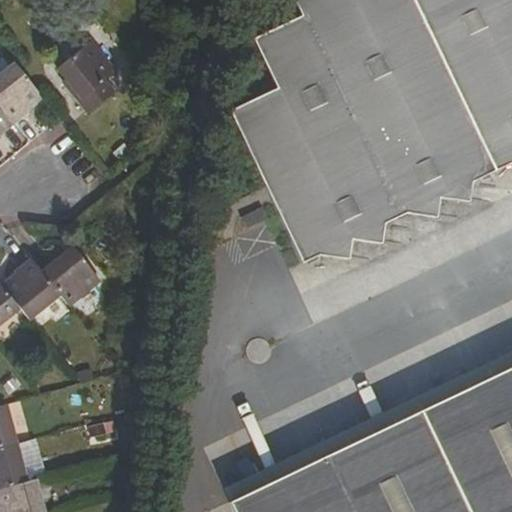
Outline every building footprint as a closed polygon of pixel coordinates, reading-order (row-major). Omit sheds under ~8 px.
[(511,0),(311,0),(315,8),(269,29),(290,79),(242,102),(312,255),(329,248),(349,256),(358,237),(375,244),(386,221),(408,213),(433,220),(440,197),(462,203),(468,184),(505,167),(511,168),(511,0)] [(58,69),(69,84),(67,86),(91,114),(116,93),(107,81),(116,73),(90,42),(58,69)] [(29,111),(26,108),(40,96),(14,65),(0,76),(0,110),(12,125),(29,111)] [(0,135),(12,125),(0,110),(0,135)] [(236,217),(248,253),(278,244),(266,207),(236,217)] [(59,260),(55,255),(39,269),(60,294),(78,316),(103,295),(95,285),(99,281),(74,249),(59,260)] [(39,269),(31,259),(15,272),(18,275),(2,289),(18,309),(28,320),(60,294),(39,269)] [(2,289),(0,286),(0,323),(18,309),(2,289)] [(511,511),(511,368),(227,506),(229,511),(511,511)] [(0,448),(17,444),(6,404),(0,406),(0,448)] [(0,489),(27,482),(17,444),(0,448),(0,489)] [(0,511),(43,511),(35,480),(27,482),(0,489),(0,511)]
